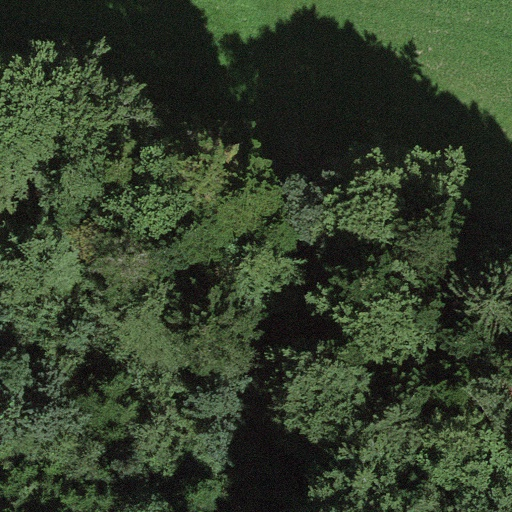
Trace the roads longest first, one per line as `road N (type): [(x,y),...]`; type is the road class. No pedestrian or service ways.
road 1 (track): [(0,79),(295,205),(309,222),(308,242),(272,310),(268,344),(290,432),(335,511)]
road 2 (track): [(295,205),(415,235),(511,278)]
